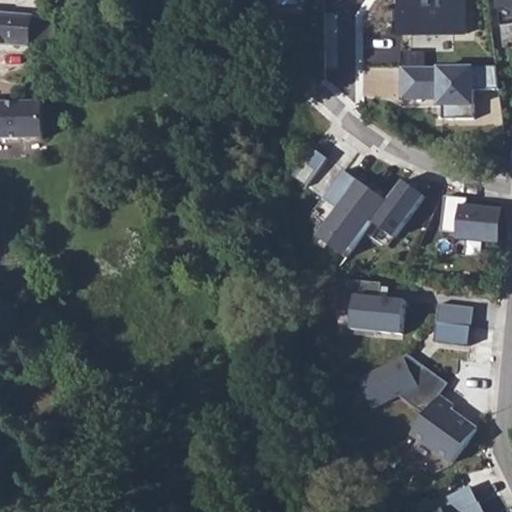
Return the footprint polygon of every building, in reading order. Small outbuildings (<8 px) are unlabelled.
[(252,0),(253,30),(311,29),(310,0),(252,0)] [(468,33),(466,0),(399,0),(400,34),(468,33)] [(511,0),(498,0),(502,27),(511,25),(511,0)] [(0,42),(31,45),(34,16),(34,11),(0,9),(0,42)] [(34,16),(31,45),(52,46),(55,18),(34,16)] [(498,67),(403,68),(405,100),(442,101),(444,117),(477,116),(477,108),(480,108),(479,91),(501,91),(498,67)] [(0,136),(44,136),(44,98),(0,98),(0,136)] [(293,176),(308,187),(328,159),(313,148),(293,176)] [(318,240),(346,260),(374,222),(388,201),(345,170),(328,192),(324,198),(340,209),(318,240)] [(388,201),(374,222),(395,237),(425,196),(403,180),(388,201)] [(502,245),(505,210),(468,208),(469,199),(446,197),(443,233),(459,235),(458,240),(502,245)] [(357,330),(403,335),(406,301),(386,299),(387,284),(344,280),(342,308),(359,310),(357,330)] [(439,305),(437,322),(447,323),(449,305),(439,305)] [(449,305),(447,323),(472,326),(474,308),(449,305)] [(470,345),(472,326),(447,323),(437,322),(435,341),(470,345)] [(411,370),(423,364),(409,354),(405,356),(411,370)] [(405,356),(359,378),(374,409),(400,396),(422,412),(445,381),(423,364),(411,370),(405,356)] [(440,396),(449,383),(445,381),(422,412),(426,415),(440,396)] [(454,406),(440,396),(426,415),(412,433),(453,463),(477,429),(451,410),(454,406)] [(460,511),(480,503),(472,486),(441,500),(446,511),(460,511)] [(485,511),(480,502),(480,503),(460,511),(485,511)]
